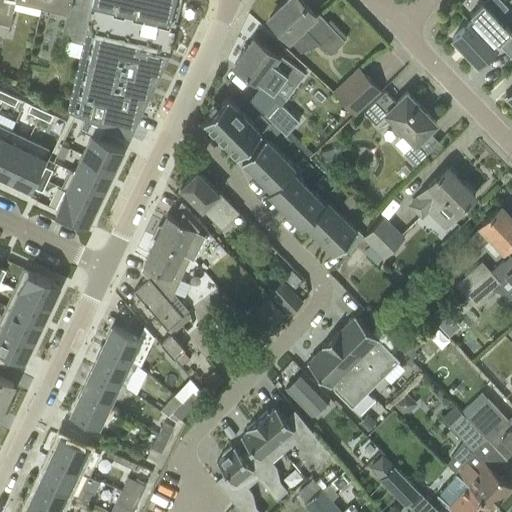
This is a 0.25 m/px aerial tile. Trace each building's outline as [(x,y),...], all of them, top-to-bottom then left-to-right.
[(2,0),(0,12),(0,22),(10,25),(15,0),(27,0),(42,3),(42,0),(2,0)] [(61,37),(74,40),(82,0),(42,0),(42,3),(68,9),(61,37)] [(81,53),(68,110),(111,129),(124,135),(164,50),(162,50),(163,45),(164,45),(170,20),(174,0),(82,0),(74,40),(83,42),(81,53)] [(344,40),(319,13),(316,16),(300,0),(286,0),(269,17),(288,38),(301,51),(315,38),(330,54),(344,40)] [(511,53),(511,31),(511,32),(483,2),(470,13),(475,18),(471,21),(471,20),(452,37),(478,65),(496,47),(494,44),(497,41),(498,43),(500,41),(511,53)] [(276,55),(270,50),(254,38),(234,64),(250,76),(258,82),(259,81),(273,92),(287,74),(298,82),(305,72),(278,52),(276,55)] [(354,114),(381,90),(369,77),(342,101),(354,114)] [(436,122),(424,111),(423,112),(418,106),(419,105),(406,92),(395,102),(384,91),(363,111),(374,122),(384,113),(393,122),(392,124),(391,129),(394,132),(398,134),(402,134),(403,133),(413,143),(404,153),(415,164),(427,154),(415,141),(436,122)] [(7,93),(4,100),(15,105),(18,98),(7,93)] [(237,155),(264,128),(271,122),(261,113),(253,122),(227,97),(203,121),(237,155)] [(275,99),(262,112),(286,134),(298,121),(275,99)] [(31,104),(28,111),(39,116),(42,109),(31,104)] [(42,109),(39,116),(50,121),(53,114),(42,109)] [(85,117),(79,128),(91,134),(81,154),(114,169),(123,149),(101,138),(107,127),(85,117)] [(0,123),(0,152),(11,129),(0,123)] [(11,129),(0,152),(0,174),(9,178),(28,137),(11,129)] [(257,175),(280,152),(265,136),(242,160),(257,175)] [(28,137),(9,178),(30,188),(49,147),(28,137)] [(61,144),(56,155),(63,159),(68,148),(61,144)] [(292,169),(294,166),(280,152),(257,175),(270,189),(271,189),(292,169)] [(74,170),(73,171),(106,187),(114,169),(81,154),(74,170)] [(45,166),(40,177),(47,180),(52,169),(45,166)] [(428,212),(442,227),(474,195),(446,167),(429,184),(419,194),(420,195),(410,205),(422,218),(428,212)] [(61,187),(60,187),(65,190),(65,189),(97,204),(106,187),(73,171),(74,170),(69,168),(69,169),(61,187)] [(307,184),(297,174),(292,169),(271,189),(270,189),(268,192),(283,207),(307,184)] [(180,187),(209,217),(221,229),(238,213),(218,191),(197,170),(180,187)] [(40,177),(35,188),(42,191),(47,180),(40,177)] [(302,227),(305,224),(304,223),(325,203),(310,187),(286,211),(302,227)] [(64,190),(55,209),(88,224),(97,204),(65,189),(65,190),(64,190)] [(304,223),(305,224),(319,238),(342,214),(328,199),(325,203),(304,223)] [(167,213),(155,237),(183,251),(184,250),(192,254),(194,255),(207,228),(182,201),(174,216),(167,213)] [(492,237),(503,248),(511,240),(511,217),(500,205),(480,224),(482,225),(469,237),(480,248),(492,237)] [(357,229),(342,214),(319,238),(334,253),(357,229)] [(405,236),(384,215),(362,236),(383,258),(405,236)] [(192,254),(184,250),(183,251),(155,237),(144,262),(141,270),(148,277),(158,287),(169,300),(192,254)] [(465,295),(491,271),(482,260),(456,283),(465,295)] [(23,267),(14,287),(51,304),(60,284),(51,280),(23,267)] [(491,271),(465,295),(475,306),(501,283),(491,271)] [(183,317),(169,300),(158,287),(148,277),(134,289),(146,305),(168,330),(183,317)] [(303,301),(283,279),(269,293),(289,314),(303,301)] [(7,301),(6,305),(42,322),(51,304),(14,287),(7,301)] [(259,304),(246,315),(264,338),(277,327),(259,304)] [(0,316),(0,323),(34,340),(42,322),(6,305),(0,316)] [(447,311),(436,321),(449,335),(460,325),(447,311)] [(381,342),(378,338),(354,314),(339,330),(338,330),(383,375),(399,359),(382,342),(381,342)] [(0,363),(5,366),(11,353),(24,360),(34,340),(0,323),(0,363)] [(139,337),(132,334),(114,325),(103,348),(128,360),(139,337)] [(321,345),(322,346),(323,345),(368,391),(383,375),(338,330),(339,330),(338,329),(321,345)] [(161,342),(173,357),(184,348),(171,334),(161,342)] [(368,391),(323,345),(322,346),(307,361),(330,385),(334,389),(351,407),(368,391)] [(137,364),(128,360),(103,348),(93,369),(127,386),(137,364)] [(127,386),(93,369),(83,391),(107,403),(117,382),(127,387),(127,386)] [(329,397),(302,370),(290,382),(286,387),(305,406),(311,400),(318,407),(329,397)] [(0,411),(13,383),(0,377),(0,411)] [(182,386),(174,395),(182,402),(187,396),(190,393),(182,386)] [(97,425),(107,403),(83,391),(72,413),(97,425)] [(182,402),(190,409),(200,398),(192,391),(190,393),(187,396),(182,402)] [(160,410),(176,420),(179,417),(180,419),(190,409),(182,402),(174,395),(160,410)] [(466,417),(485,436),(488,439),(509,420),(487,397),(466,417)] [(473,448),(485,436),(466,417),(455,405),(442,417),(473,448)] [(331,452),(294,409),(284,417),(275,406),(268,412),(267,410),(256,419),(283,451),(295,441),(299,446),(312,452),(320,461),(331,452)] [(384,418),(371,432),(390,450),(403,436),(384,418)] [(272,460),(283,451),(256,419),(246,428),(247,430),(241,435),(250,446),(241,454),(259,476),(258,477),(276,498),(287,489),(280,479),(276,465),(272,460)] [(167,440),(174,426),(163,421),(158,434),(159,435),(167,440)] [(511,446),(511,425),(501,435),(511,446)] [(162,452),(167,440),(159,435),(158,434),(152,447),(151,447),(145,458),(156,463),(162,452)] [(62,435),(51,457),(88,475),(98,452),(62,435)] [(248,486),(258,477),(259,476),(241,454),(234,446),(232,447),(231,446),(222,453),(223,455),(216,461),(225,472),(215,480),(241,511),(261,511),(256,505),(252,490),(248,486)] [(82,488),(88,475),(51,457),(41,479),(65,490),(87,501),(91,492),(82,488)] [(493,506),(511,485),(482,459),(474,467),(466,460),(455,471),(456,473),(468,483),(493,506)] [(381,478),(405,503),(418,490),(394,465),(381,478)] [(487,511),(493,506),(468,483),(456,473),(437,494),(456,511),(487,511)] [(121,491),(139,499),(146,485),(127,477),(121,491)] [(41,479),(31,501),(54,511),(65,490),(41,479)] [(310,511),(342,511),(321,487),(320,488),(314,482),(300,494),(306,501),(303,503),(310,511)] [(139,499),(121,491),(115,503),(133,511),(139,499)] [(54,511),(31,501),(25,511),(54,511)]
